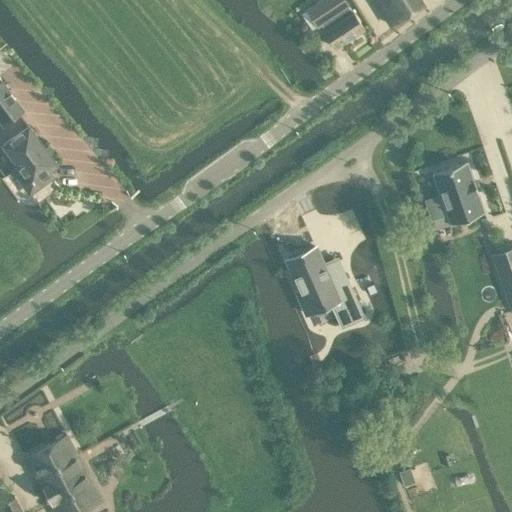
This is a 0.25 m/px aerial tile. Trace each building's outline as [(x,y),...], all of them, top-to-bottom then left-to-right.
[(328,0),(322,4),(309,13),(317,25),(320,23),(323,29),(335,47),(365,28),(353,10),(352,10),(345,0),(328,0)] [(374,0),(391,24),(422,1),(421,0),(374,0)] [(23,110),(2,80),(0,81),(0,121),(2,125),(23,110)] [(28,126),(3,144),(18,166),(13,170),(30,193),(53,176),(49,170),(56,164),(49,154),(52,152),(52,148),(50,144),(44,149),(28,126)] [(440,194),(425,199),(432,219),(447,214),(450,223),(484,211),(466,160),(432,172),(440,194)] [(364,316),(344,271),(330,277),(323,261),(316,244),(285,258),(298,288),(294,290),(305,314),(330,303),(340,326),(364,316)] [(511,247),(492,254),(511,311),(511,247)] [(25,456),(55,511),(80,511),(102,501),(66,434),(25,456)] [(5,511),(23,511),(14,496),(1,503),(5,511)]
